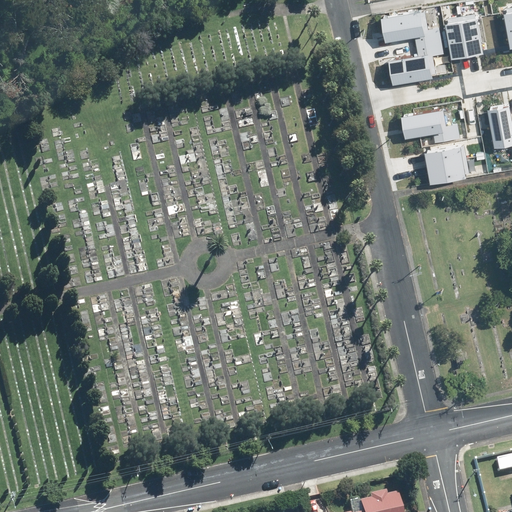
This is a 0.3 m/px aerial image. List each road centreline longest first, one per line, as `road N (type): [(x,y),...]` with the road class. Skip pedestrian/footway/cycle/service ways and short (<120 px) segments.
road 1 (residential): [(431,431),(337,0)]
road 2 (residential): [(87,511),(431,431)]
